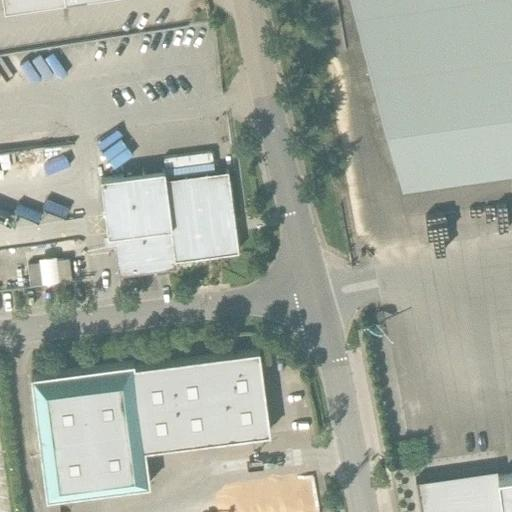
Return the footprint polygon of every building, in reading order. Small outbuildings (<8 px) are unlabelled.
[(3,0),(5,9),(65,0),(3,0)] [(511,0),(353,0),(401,178),(511,162),(511,0)] [(238,251),(228,170),(165,178),(164,169),(100,178),(109,247),(115,246),(118,275),(177,268),(176,259),(238,251)] [(69,258),(56,260),(59,281),(71,279),(69,258)] [(40,262),(27,264),(30,285),(43,283),(40,262)] [(259,350),(227,354),(134,366),(133,362),(31,375),(47,498),(149,484),(145,448),(269,432),(260,368),(261,368),(259,350)] [(511,511),(511,475),(499,477),(498,471),(416,483),(420,511),(511,511)]
